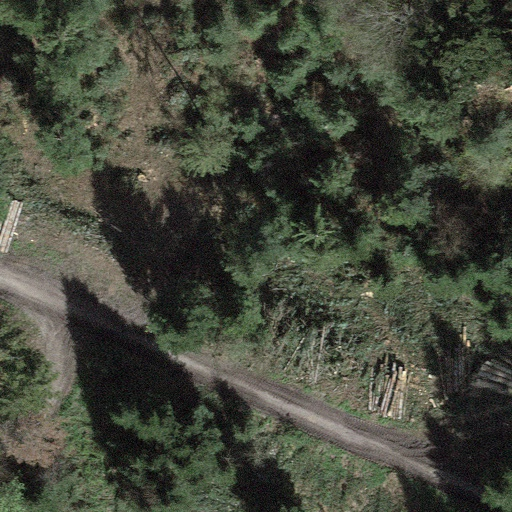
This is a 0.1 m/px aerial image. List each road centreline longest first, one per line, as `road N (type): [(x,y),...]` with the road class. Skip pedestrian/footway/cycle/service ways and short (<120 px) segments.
road 1 (track): [(511,505),(0,271)]
road 2 (track): [(101,317),(0,434)]
